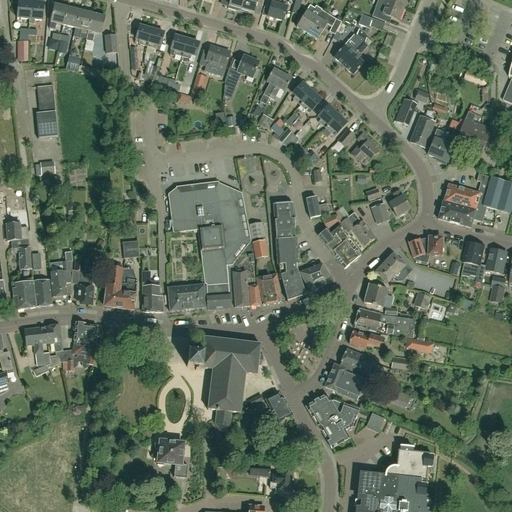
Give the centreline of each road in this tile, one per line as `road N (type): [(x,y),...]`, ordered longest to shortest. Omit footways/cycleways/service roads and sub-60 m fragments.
road 1 (residential): [(350,286),(309,237),(294,172),(274,152),(154,157),(147,105),(127,81),(124,0)]
road 2 (residential): [(369,115),(280,44),(127,0)]
road 3 (residential): [(263,326),(140,326),(74,316),(13,323)]
road 4 (residential): [(369,115),(402,69),(430,0)]
road 5 (residential): [(424,224),(426,186),(417,163),(369,115)]
road 6 (residential): [(294,397),(317,374),(350,286)]
road 7 (residential): [(329,511),(327,464),(294,397)]
